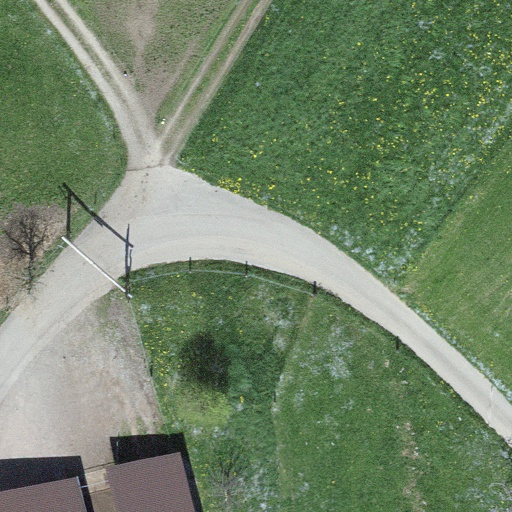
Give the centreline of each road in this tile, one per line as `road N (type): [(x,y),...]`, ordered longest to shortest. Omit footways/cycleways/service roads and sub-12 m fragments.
road 1 (track): [(51,0),(131,121),(159,226),(165,150),(251,0)]
road 2 (track): [(92,262),(159,226),(194,224),(270,242),(365,291),(511,423)]
